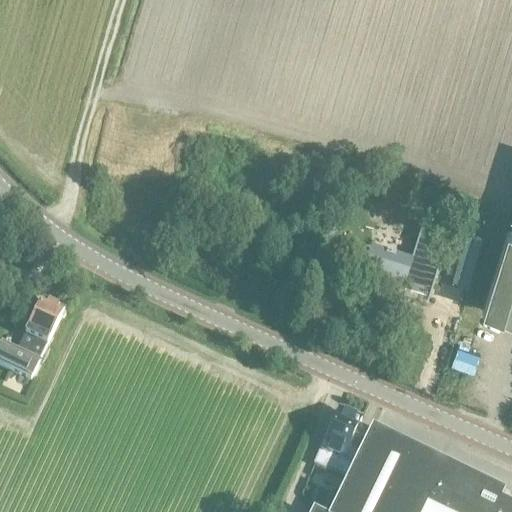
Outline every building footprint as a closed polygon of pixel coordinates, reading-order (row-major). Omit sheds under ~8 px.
[(432,292),(452,229),(429,221),(416,261),(375,248),(367,273),(409,287),(410,285),(432,292)] [(463,230),(456,278),(473,280),(479,233),(463,230)] [(511,231),(507,230),(483,309),(511,317),(511,231)] [(0,253),(0,259),(8,264),(17,248),(7,242),(0,253)] [(40,361),(46,348),(61,319),(64,320),(66,315),(63,314),(64,313),(42,302),(24,337),(16,353),(1,346),(0,348),(0,366),(30,382),(40,361)] [(458,345),(453,361),(473,368),(479,351),(458,345)] [(313,467),(347,481),(370,434),(359,428),(361,421),(338,411),(324,444),(323,443),(313,467)] [(371,432),(370,434),(347,481),(331,511),(511,511),(500,505),(488,499),(492,491),(371,432)]
